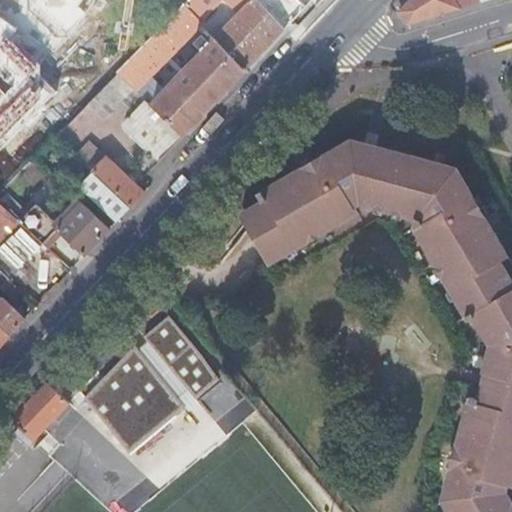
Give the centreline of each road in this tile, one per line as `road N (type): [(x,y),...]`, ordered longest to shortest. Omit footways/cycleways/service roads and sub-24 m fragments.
road 1 (tertiary): [(0,372),(322,47)]
road 2 (residential): [(511,19),(397,54),(322,47)]
